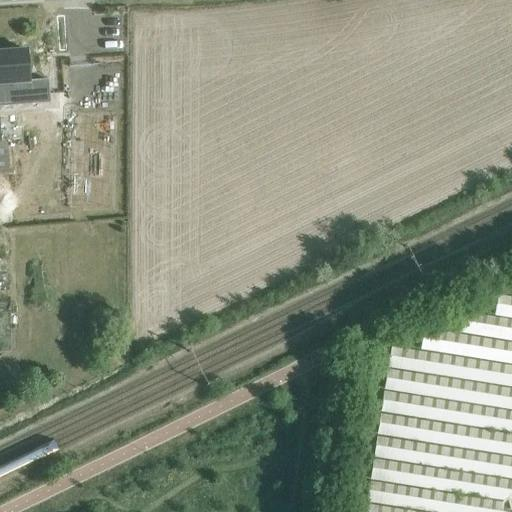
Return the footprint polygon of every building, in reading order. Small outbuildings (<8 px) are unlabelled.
[(28,51),(0,53),(0,108),(52,105),(50,81),(30,83),(28,53),(28,52),(28,51)] [(511,299),(497,298),(495,313),(511,316),(511,299)] [(511,322),(462,315),(460,331),(511,339),(511,322)] [(511,345),(423,332),(421,348),(511,362),(511,345)] [(511,368),(390,350),(388,366),(511,385),(511,368)] [(384,388),(511,408),(511,391),(387,372),(384,388)] [(381,410),(511,430),(511,414),(383,394),(381,410)] [(511,437),(380,416),(377,432),(511,453),(511,437)] [(511,477),(511,460),(376,439),(374,455),(511,477)] [(511,483),(373,462),(370,478),(511,500),(511,483)] [(511,511),(511,506),(369,484),(367,500),(441,511),(511,511)]
